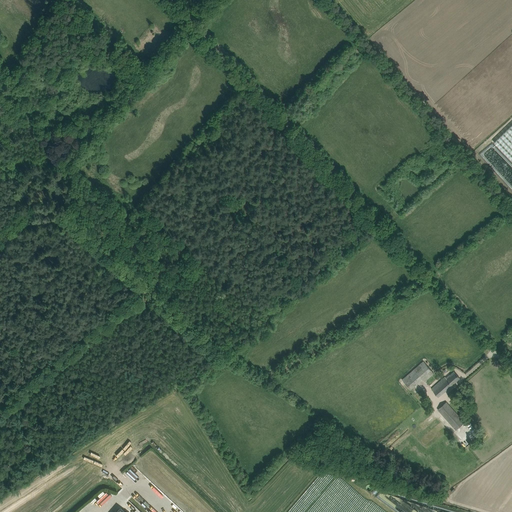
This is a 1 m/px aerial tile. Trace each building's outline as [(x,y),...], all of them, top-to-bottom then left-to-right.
[(511,125),(494,143),(511,160),(511,125)] [(423,361),(414,369),(423,379),(425,382),(434,373),(423,361)] [(444,378),(450,386),(451,386),(460,378),(454,371),(450,375),(451,376),(447,379),(445,377),(444,378)] [(450,386),(444,378),(431,389),(435,393),(438,397),(443,393),(450,386)] [(443,405),(438,410),(441,413),(456,430),(461,425),(464,422),(451,407),(455,403),(453,400),(449,404),(446,402),(443,405)] [(152,451),(129,471),(135,478),(158,459),(152,451)] [(276,482),(271,487),(274,490),(279,485),(276,482)]
